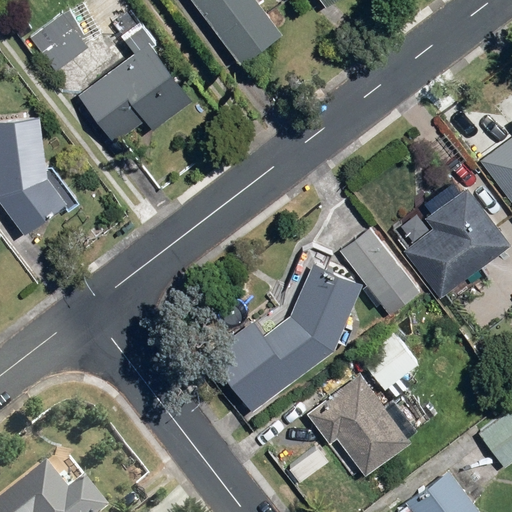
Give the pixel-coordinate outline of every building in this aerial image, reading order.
[(195,0),(241,60),(282,29),(259,0),(195,0)] [(29,36),(55,70),(90,43),(64,9),(29,36)] [(77,92),(114,139),(145,116),(153,126),(194,95),(153,42),(158,37),(141,16),(121,32),(134,49),(77,92)] [(0,197),(25,230),(67,199),(47,174),(39,112),(0,116),(0,197)] [(511,158),(490,175),(511,205),(511,158)] [(405,248),(441,295),(511,240),(468,183),(461,189),(453,179),(425,200),(434,210),(426,216),(434,226),(405,248)] [(382,292),(397,312),(423,294),(371,224),(340,247),(376,296),(382,292)] [(258,337),(290,379),(334,346),(363,279),(313,258),(290,313),(258,337)] [(360,353),(386,387),(418,362),(392,328),(360,353)] [(328,442),(352,474),(362,466),(365,471),(412,436),(408,432),(430,416),(407,385),(384,402),(361,371),(308,411),(330,441),(328,442)] [(511,405),(480,430),(506,464),(511,459),(511,405)] [(484,511),(449,466),(405,499),(406,500),(394,510),(396,511),(484,511)] [(0,502),(0,511),(106,511),(85,482),(68,495),(47,468),(0,502)]
